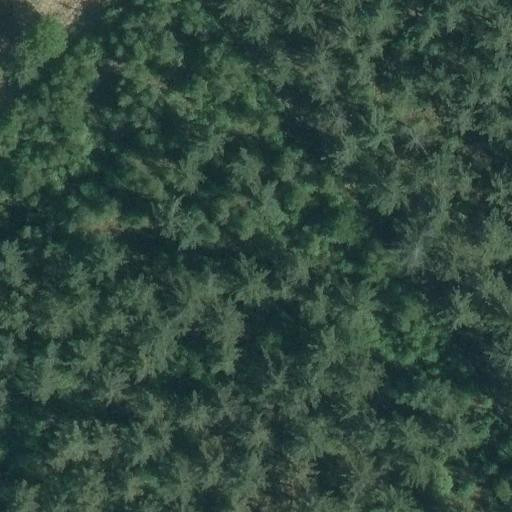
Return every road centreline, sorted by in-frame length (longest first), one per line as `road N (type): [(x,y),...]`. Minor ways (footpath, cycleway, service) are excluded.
road 1 (track): [(224,0),(511,396)]
road 2 (track): [(123,0),(0,109)]
